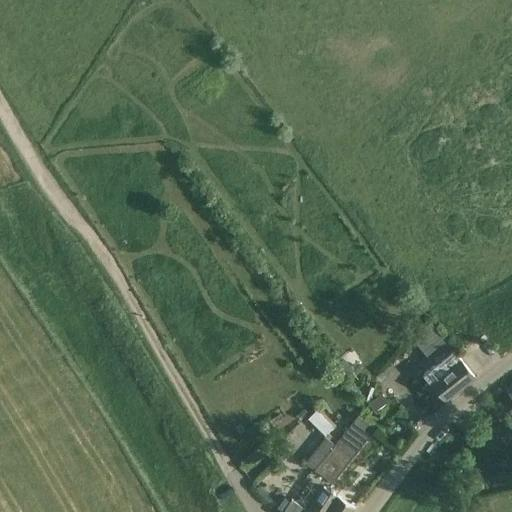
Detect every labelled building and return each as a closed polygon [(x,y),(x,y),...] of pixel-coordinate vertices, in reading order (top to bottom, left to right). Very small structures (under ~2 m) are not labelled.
[(431,322),(412,337),(435,366),(425,374),(431,382),(433,384),(445,400),(475,376),(462,360),(461,359),(457,353),(431,322)] [(304,409),(297,415),(301,420),(308,414),(304,409)] [(317,409),(308,417),(325,435),(334,427),(317,409)] [(314,469),(334,484),(376,428),(358,414),(335,444),(333,443),(314,469)] [(351,511),(355,506),(339,495),(330,489),(321,483),(320,484),(324,487),(308,509),(305,507),(294,498),(283,511),(351,511)]
